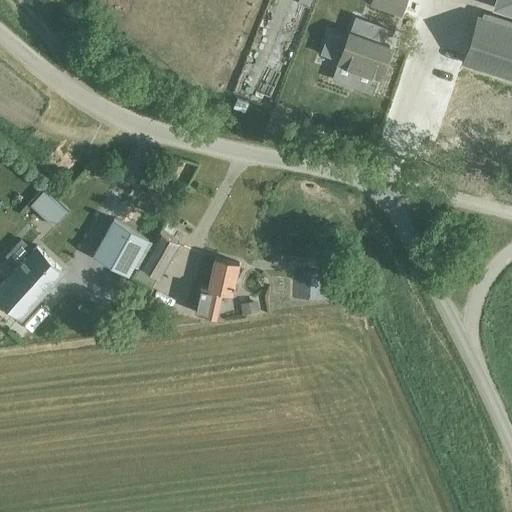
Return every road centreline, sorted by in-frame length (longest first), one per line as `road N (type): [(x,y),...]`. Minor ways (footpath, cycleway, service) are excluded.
road 1 (tertiary): [(384,182),(177,137),(101,109),(0,29)]
road 2 (unclassified): [(463,341),(384,182)]
road 3 (tertiary): [(511,213),(384,182)]
